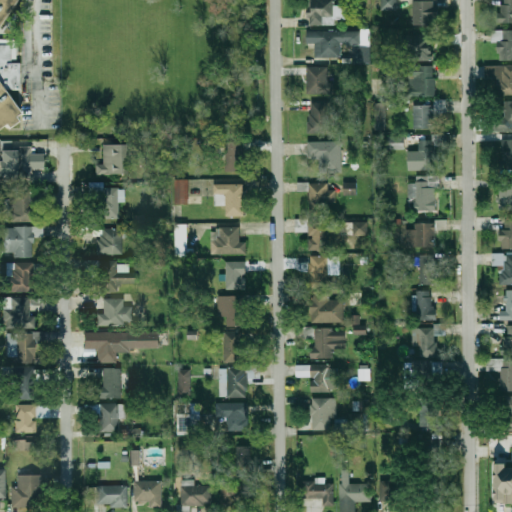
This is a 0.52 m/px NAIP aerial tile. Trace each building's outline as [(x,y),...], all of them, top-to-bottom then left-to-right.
[(0,0),(18,0),(0,26),(0,84),(21,114),(16,118),(19,122),(9,129),(6,125),(0,129),(0,0)] [(339,18),(339,0),(308,0),(308,25),(325,25),(325,18),(339,18)] [(382,0),(382,10),(397,10),(397,0),(382,0)] [(511,0),(501,0),(501,23),(511,23),(511,0)] [(413,25),(438,25),(438,1),(413,1),(413,25)] [(511,30),(491,30),(491,42),(498,42),(498,59),(511,59),(511,30)] [(361,31),(315,31),(315,57),(343,57),(343,45),(361,45),(361,31)] [(433,59),(433,35),(402,35),(402,59),(433,59)] [(307,93),(333,93),(333,66),(307,66),(307,93)] [(410,95),(435,95),(435,66),(410,66),(410,95)] [(511,66),(484,66),(484,78),(498,78),(498,94),(511,94),(511,66)] [(414,104),(414,128),(435,128),(435,113),(446,113),(446,99),(435,99),(435,104),(414,104)] [(511,131),(511,100),(502,100),(502,116),(486,116),(487,131),(511,131)] [(309,101),(309,133),(330,133),(330,101),(309,101)] [(386,129),(385,102),(374,103),(375,130),(386,129)] [(404,136),(389,136),(389,149),(404,149),(404,136)] [(437,139),(419,139),(419,169),(437,169),(437,139)] [(511,162),(511,139),(502,139),(501,169),(511,169),(511,163),(511,162)] [(309,141),(309,159),(320,159),(320,173),(341,173),(341,141),(309,141)] [(103,164),(96,164),(96,174),(128,174),(128,144),(103,144),(103,164)] [(0,162),(1,162),(1,178),(31,178),(31,169),(44,169),(44,154),(32,154),(32,147),(0,147),(0,162)] [(227,171),(240,171),(238,150),(226,150),(227,171)] [(417,176),(417,184),(410,184),(410,197),(416,197),(416,210),(439,210),(438,176),(417,176)] [(190,179),(175,179),(175,202),(190,202),(190,179)] [(511,185),(500,185),(500,210),(511,210),(511,180),(511,185)] [(357,195),(356,182),(343,182),(344,195),(357,195)] [(309,184),(309,204),(339,204),(339,184),(309,184)] [(227,214),(244,214),(244,186),(215,186),(215,204),(227,204),(227,214)] [(119,218),(119,187),(89,187),(89,199),(100,199),(100,218),(119,218)] [(10,220),(31,220),(31,193),(10,193),(10,220)] [(511,218),(504,220),(504,228),(499,228),(501,249),(511,247),(511,218)] [(311,250),(336,250),(336,220),(311,220),(311,250)] [(188,224),(175,224),(175,256),(188,256),(188,224)] [(415,247),(436,247),(436,224),(415,224),(415,247)] [(5,227),(6,253),(14,252),(14,257),(35,257),(35,237),(43,237),(43,227),(5,227)] [(98,254),(122,254),(122,228),(98,228),(98,254)] [(246,254),(246,242),(240,242),(240,228),(212,228),(212,254),(246,254)] [(511,253),(492,253),(492,265),(501,265),(501,284),(511,284),(511,253)] [(437,254),(421,254),(421,284),(437,284),(437,254)] [(309,255),(309,283),(331,283),(331,255),(309,255)] [(119,292),(119,284),(134,285),(134,273),(117,273),(118,261),(96,260),(96,292),(119,292)] [(246,261),(226,261),(226,290),(246,290),(246,261)] [(32,262),(13,262),(13,270),(7,270),(7,292),(32,292),(32,262)] [(434,320),(434,290),(416,290),(416,320),(434,320)] [(511,290),(506,290),(506,310),(501,310),(501,319),(511,319),(511,290)] [(343,300),(330,300),(330,292),(311,292),(311,322),(343,322),(343,300)] [(218,296),(218,318),(226,318),(226,326),(241,326),(241,296),(218,296)] [(35,328),(35,315),(31,315),(31,297),(9,297),(9,328),(35,328)] [(124,306),(124,299),(100,299),(100,326),(132,326),(132,306),(124,306)] [(360,325),(359,315),(351,315),(351,325),(355,325),(355,334),(366,334),(366,325),(360,325)] [(446,334),(443,323),(416,328),(421,359),(439,355),(436,336),(446,334)] [(502,354),(511,354),(511,325),(509,325),(508,335),(502,335),(502,354)] [(313,358),(334,358),(334,348),(345,348),(345,338),(333,338),(333,328),(310,327),(310,338),(313,338),(313,358)] [(117,352),(131,352),(131,332),(84,332),(85,349),(99,348),(99,363),(117,363),(117,352)] [(224,362),(246,362),(246,332),(224,332),(224,362)] [(15,363),(35,363),(35,334),(7,334),(7,357),(15,357),(15,363)] [(501,371),(501,391),(511,391),(511,360),(486,360),(486,371),(501,371)] [(440,362),(433,363),(435,374),(442,373),(440,362)] [(311,392),(331,392),(331,364),(311,364),(311,392)] [(15,400),(35,400),(36,368),(16,368),(15,400)] [(121,368),(101,368),(101,398),(121,398),(121,368)] [(219,368),(219,397),(247,397),(247,368),(219,368)] [(370,381),(370,368),(359,368),(358,380),(370,381)] [(191,370),(179,370),(178,393),(190,393),(191,370)] [(511,395),(502,396),(503,408),(511,408),(511,427),(511,395)] [(439,397),(419,398),(420,426),(440,426),(439,397)] [(333,430),(333,398),(311,398),(311,430),(333,430)] [(247,402),(216,403),(216,417),(228,417),(228,431),(247,431),(247,402)] [(123,404),(100,404),(100,432),(119,432),(119,418),(123,418),(123,404)] [(16,406),(16,433),(35,433),(35,406),(16,406)] [(349,425),(361,426),(361,413),(349,413),(349,425)] [(177,435),(202,435),(202,414),(177,414),(177,435)] [(427,455),(442,455),(441,439),(426,439),(427,455)] [(32,449),(32,440),(15,440),(15,449),(32,449)] [(250,446),(236,446),(236,466),(250,466),(250,446)] [(140,465),(140,450),(131,450),(132,465),(140,465)] [(511,467),(507,468),(507,463),(494,463),(495,503),(511,502),(511,467)] [(45,475),(17,475),(17,486),(12,486),(12,507),(45,507),(45,475)] [(379,500),(396,500),(396,480),(380,480),(379,500)] [(135,481),(135,501),(150,501),(150,506),(162,506),(162,481),(135,481)] [(213,505),(212,485),(194,486),(194,483),(180,483),(181,506),(213,505)] [(220,503),(249,502),(248,483),(220,484),(220,503)] [(334,504),(334,483),(304,483),(304,499),(323,499),(323,504),(334,504)] [(370,501),(370,483),(339,483),(339,511),(356,511),(356,501),(370,501)] [(128,486),(97,486),(97,506),(128,506),(128,486)]
